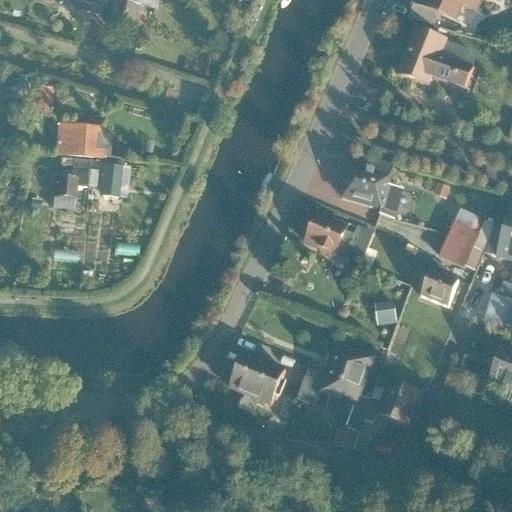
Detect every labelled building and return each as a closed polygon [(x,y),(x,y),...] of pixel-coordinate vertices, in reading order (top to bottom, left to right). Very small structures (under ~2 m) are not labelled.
[(114,0),(110,26),(134,31),(138,6),(160,10),(161,0),(114,0)] [(417,0),(414,9),(437,18),(455,24),(460,12),(474,17),(482,0),(417,0)] [(437,18),(414,9),(409,21),(432,31),(437,18)] [(440,58),(446,43),(418,32),(400,80),(429,91),(431,84),(463,97),(473,70),(440,58)] [(104,158),(104,125),(55,125),(55,158),(104,158)] [(66,178),(59,177),(57,207),(75,208),(76,187),(88,187),(89,160),(67,159),(66,178)] [(353,163),(343,198),(385,210),(397,167),(366,159),(364,166),(353,163)] [(117,197),(121,167),(104,165),(101,195),(117,197)] [(511,198),(504,196),(488,254),(511,260),(511,198)] [(350,227),(317,214),(305,244),(338,257),(350,227)] [(438,258),(464,269),(480,234),(454,222),(438,258)] [(348,250),(364,257),(375,234),(359,227),(348,250)] [(421,299),(448,309),(459,284),(431,273),(421,299)] [(376,306),(380,325),(397,322),(393,303),(376,306)] [(376,358),(338,345),(324,383),(309,378),(301,400),(318,407),(323,394),(356,405),(359,406),(376,358)] [(511,355),(504,352),(493,382),(511,388),(511,355)] [(287,373),(247,356),(233,390),(273,407),(287,373)] [(409,427),(422,393),(394,382),(380,417),(409,427)] [(375,423),(382,403),(372,399),(365,420),(375,423)] [(288,423),(294,406),(285,403),(279,420),(288,423)] [(367,409),(359,406),(356,405),(348,427),(359,431),(367,409)]
